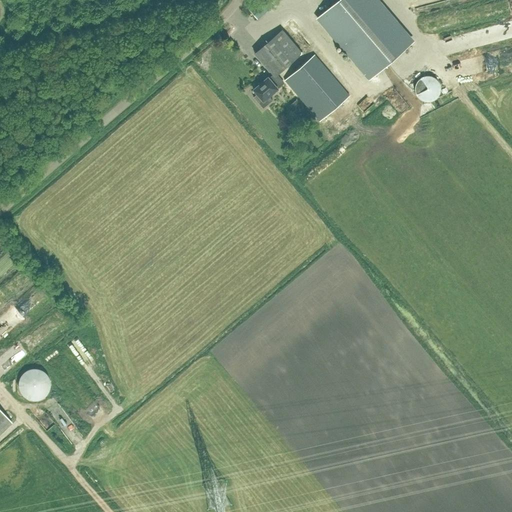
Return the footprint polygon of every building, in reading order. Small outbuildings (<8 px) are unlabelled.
[(340,0),(319,18),(370,78),(413,42),(377,0),(340,0)] [(499,0),(503,10),(509,8),(506,0),(499,0)] [(252,6),(248,9),(256,19),(260,16),(252,6)] [(274,76),(303,52),(284,29),(254,54),(274,76)] [(467,34),(456,37),(458,45),(469,42),(467,34)] [(315,54),(285,81),(319,121),(350,95),(315,54)] [(440,91),(440,86),(437,81),(433,78),(428,76),(423,77),(418,79),(415,84),(414,89),(415,94),(419,98),(423,101),(429,101),(434,100),(437,96),(440,91)] [(263,101),(280,86),(272,77),(269,79),(268,78),(254,90),(263,101)] [(402,114),(411,107),(408,103),(399,109),(402,114)] [(0,307),(34,280),(29,273),(0,296),(0,307)] [(0,343),(17,330),(12,324),(10,325),(6,320),(0,324),(0,343)] [(19,351),(2,362),(7,369),(23,358),(19,351)] [(19,381),(18,385),(19,389),(20,391),(22,395),(24,397),(28,399),(33,400),(35,400),(38,400),(42,399),(45,397),(47,395),(49,391),(50,389),(50,386),(51,384),(50,381),(50,379),(49,377),(46,373),(44,372),(41,370),(37,368),(35,368),(30,369),(27,370),(23,373),(22,374),(19,379),(19,381)] [(0,433),(12,423),(0,409),(0,433)]
